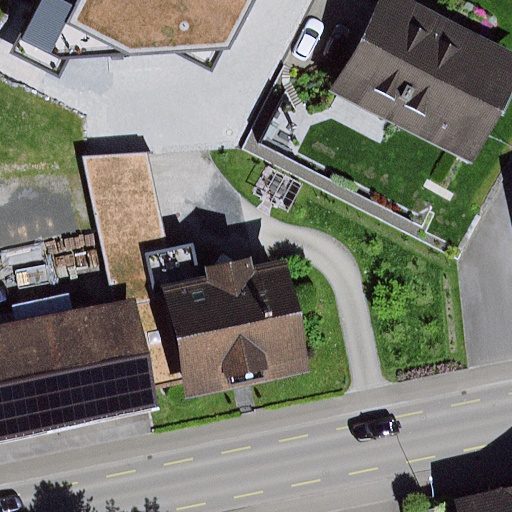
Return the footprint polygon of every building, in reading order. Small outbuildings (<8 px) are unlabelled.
[(25,0),(6,41),(50,63),(229,51),(253,0),(25,0)] [(511,89),(511,64),(379,0),(373,0),(328,94),(475,165),(511,89)] [(159,303),(133,308),(148,387),(177,381),(180,397),(304,372),(284,268),(251,274),(247,256),(198,266),(200,277),(156,286),(159,303)] [(129,300),(0,324),(0,441),(153,412),(148,387),(133,308),(129,300)] [(511,511),(511,487),(453,500),(454,504),(455,511),(511,511)]
